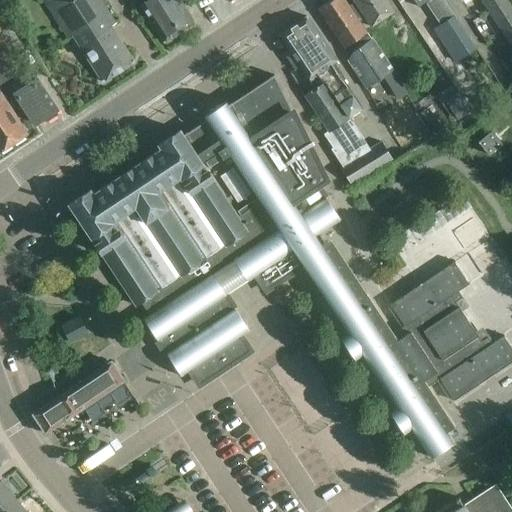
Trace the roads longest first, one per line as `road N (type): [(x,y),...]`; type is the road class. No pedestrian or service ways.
road 1 (tertiary): [(0,185),(281,0)]
road 2 (primary): [(82,511),(37,460),(0,395)]
